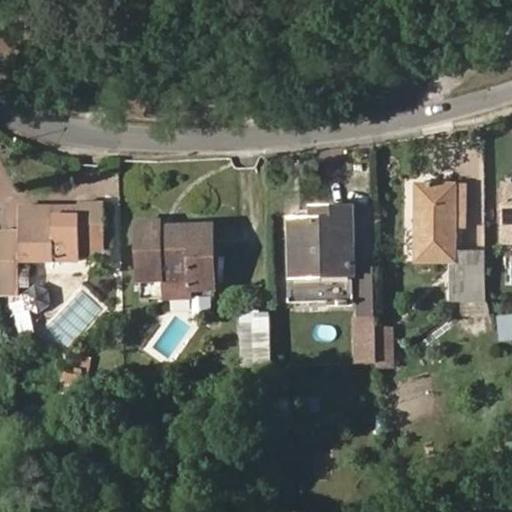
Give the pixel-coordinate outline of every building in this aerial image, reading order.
[(511,184),(505,184),(505,189),(498,189),(498,224),(505,224),(505,225),(511,225),(511,184)] [(465,226),(465,185),(418,185),(417,261),(455,261),(455,226),(465,226)] [(106,256),(106,205),(79,205),(79,207),(79,214),(35,214),(35,207),(20,207),(20,230),(14,230),(0,229),(0,285),(29,285),(29,272),(20,272),(20,261),(79,261),(79,256),(106,256)] [(356,300),(354,207),(327,208),(327,220),(313,220),(292,221),(294,302),(356,300)] [(327,220),(327,208),(313,208),(313,220),(327,220)] [(215,289),(213,226),(164,227),(164,221),(139,222),(141,280),(166,279),(167,298),(191,298),(190,290),(215,289)] [(484,300),(484,253),(463,253),(463,300),(484,300)] [(201,295),(203,315),(215,314),(214,294),(201,295)] [(24,335),(39,330),(32,309),(16,315),(24,335)] [(511,312),(498,315),(502,342),(511,340),(511,312)] [(269,364),(267,316),(244,317),(246,364),(269,364)] [(377,357),(376,330),(376,316),(357,316),(358,357),(377,357)] [(391,365),(390,330),(376,330),(377,357),(377,366),(391,365)] [(89,371),(91,359),(84,357),(81,370),(89,371)] [(77,394),(80,371),(67,369),(63,392),(77,394)] [(304,410),(319,413),(322,397),(308,394),(304,410)] [(47,426),(47,406),(27,406),(26,426),(47,426)] [(331,479),(332,453),(317,453),(317,479),(331,479)] [(282,497),(298,495),(295,472),(278,474),(282,497)]
